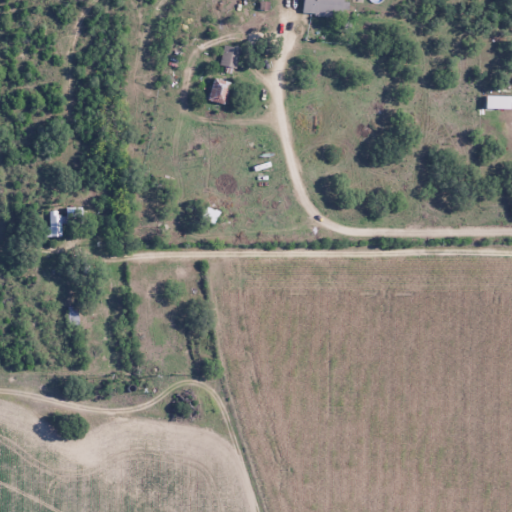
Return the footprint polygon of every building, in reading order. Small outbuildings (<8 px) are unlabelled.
[(339,0),(299,0),(299,14),(339,16),(339,0)] [(238,46),(220,44),(216,65),(234,68),(238,46)] [(207,101),(224,103),(226,81),(209,79),(207,101)] [(45,237),(59,237),(59,223),(80,223),(80,208),(61,208),(61,210),(45,209),(45,237)] [(63,324),(75,324),(74,307),(62,308),(63,324)]
